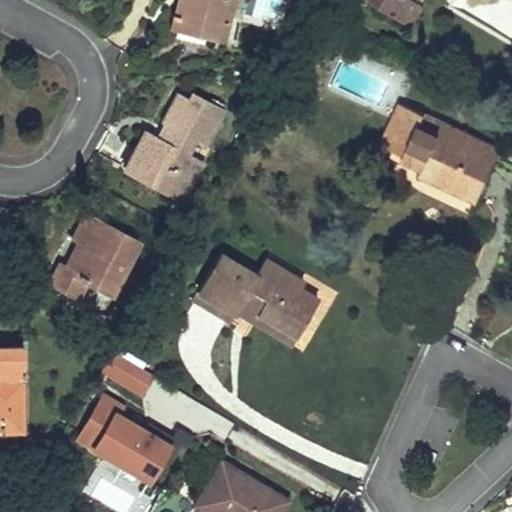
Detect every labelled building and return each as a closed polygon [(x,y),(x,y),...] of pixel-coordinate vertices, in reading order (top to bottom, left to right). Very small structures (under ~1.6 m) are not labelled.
[(179,0),(171,28),(212,37),(216,20),(229,23),(234,0),(179,0)] [(363,0),(408,27),(421,7),(409,0),(363,0)] [(229,23),(216,20),(212,37),(224,40),(229,23)] [(190,137),(203,144),(222,111),(192,94),(188,100),(178,94),(162,122),(168,125),(160,138),(146,130),(134,150),(149,158),(138,176),(166,192),(177,173),(184,177),(195,157),(182,150),(190,137)] [(453,127),(401,103),(382,143),(405,155),(403,157),(424,167),(421,174),(467,196),(486,155),(459,142),(457,146),(446,140),(453,127)] [(499,150),(453,127),(446,140),(457,146),(459,142),(486,155),(467,196),(475,200),(499,150)] [(149,158),(134,150),(124,168),(138,176),(149,158)] [(177,173),(166,192),(180,200),(202,161),(195,157),(184,177),(177,173)] [(85,242),(97,221),(86,215),(74,236),(80,239),(85,242)] [(110,292),(138,245),(97,221),(85,242),(80,239),(65,266),(60,263),(50,280),(77,296),(87,279),(110,292)] [(256,276),(221,254),(197,292),(234,315),(236,312),(244,299),(261,310),(259,313),(295,335),(316,300),(299,289),(303,283),(266,261),(256,276)] [(234,315),(197,292),(192,301),(228,324),(234,315)] [(244,299),(236,312),(289,344),(295,335),(259,313),(261,310),(244,299)] [(0,432),(23,432),(23,346),(0,346),(0,432)] [(103,374),(142,396),(152,378),(114,355),(103,374)] [(98,455),(157,489),(180,450),(120,416),(98,455)] [(278,511),(287,499),(222,461),(195,507),(202,511),(278,511)] [(104,485),(97,499),(123,511),(129,498),(104,485)] [(24,497),(20,505),(31,511),(33,511),(38,505),(24,497)]
